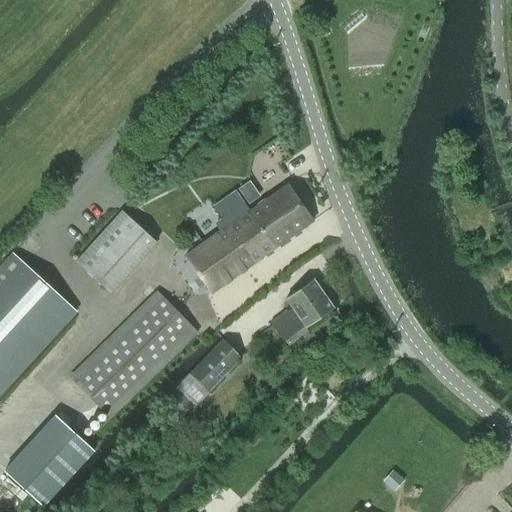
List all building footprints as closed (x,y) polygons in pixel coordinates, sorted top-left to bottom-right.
[(210,293),(313,221),(288,185),(242,217),(229,198),(214,208),(227,227),(185,257),(210,293)] [(127,216),(122,211),(75,263),(110,294),(156,243),(127,216)] [(0,396),(76,312),(11,254),(0,265),(0,396)] [(286,311),(270,324),(288,346),(300,336),(297,334),(306,328),(333,308),(313,280),(285,300),(293,309),(287,313),(286,311)] [(127,323),(70,380),(109,420),(196,333),(157,293),(127,323)] [(189,374),(193,379),(208,393),(241,359),(221,340),(189,374)] [(53,416),(2,473),(42,508),(93,452),(53,416)]
